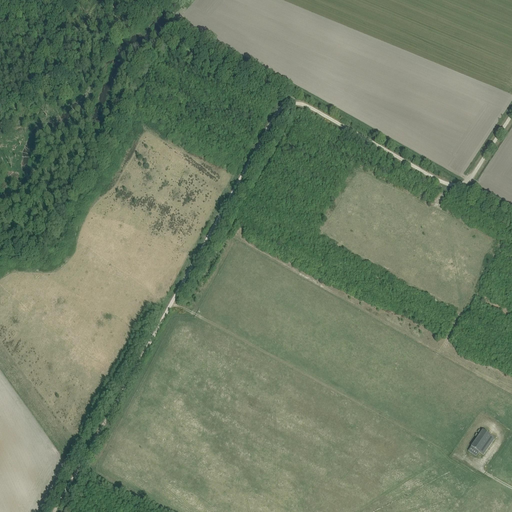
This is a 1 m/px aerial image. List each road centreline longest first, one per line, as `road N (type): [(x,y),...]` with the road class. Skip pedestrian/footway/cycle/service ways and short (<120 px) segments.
road 1 (track): [(54,511),(279,109),(303,103),(450,184),(470,178),(511,115)]
road 2 (track): [(511,487),(171,301)]
